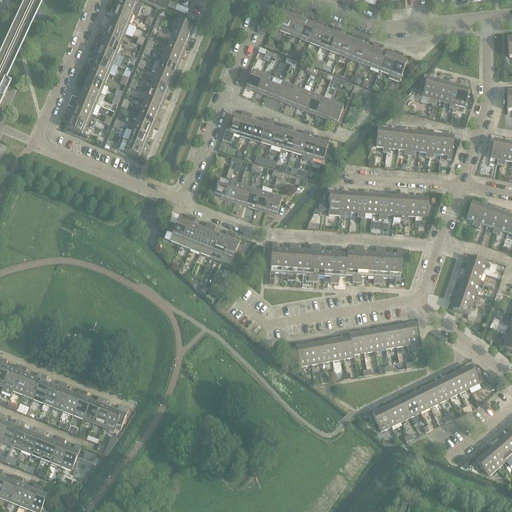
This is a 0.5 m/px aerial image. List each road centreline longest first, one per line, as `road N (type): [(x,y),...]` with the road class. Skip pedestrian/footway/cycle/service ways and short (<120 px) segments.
road 1 (residential): [(181,202),(41,143),(94,0)]
road 2 (residential): [(511,376),(419,299),(460,184)]
road 3 (residential): [(181,202),(262,0)]
road 4 (residential): [(460,184),(487,103),(488,17)]
